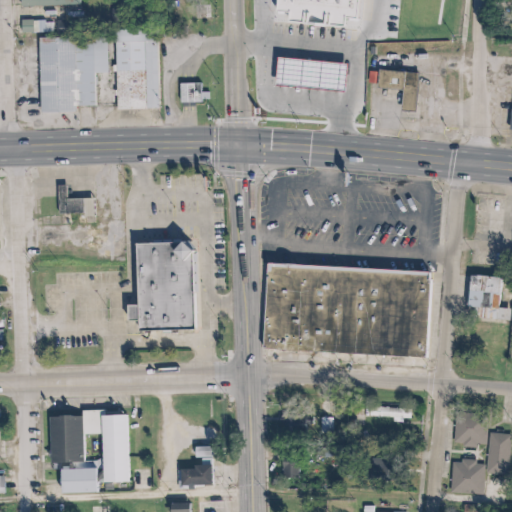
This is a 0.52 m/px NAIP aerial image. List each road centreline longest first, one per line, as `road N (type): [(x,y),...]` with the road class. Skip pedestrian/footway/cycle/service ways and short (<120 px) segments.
road 1 (residential): [(33,511),(15,0)]
road 2 (primary): [(479,162),(246,141),(0,146)]
road 3 (secondary): [(261,511),(246,141)]
road 4 (residential): [(439,511),(479,162)]
road 5 (tertiary): [(0,382),(257,375)]
road 6 (residential): [(257,375),(511,388)]
road 7 (residential): [(479,162),(487,0)]
road 8 (tertiary): [(246,141),(241,0)]
